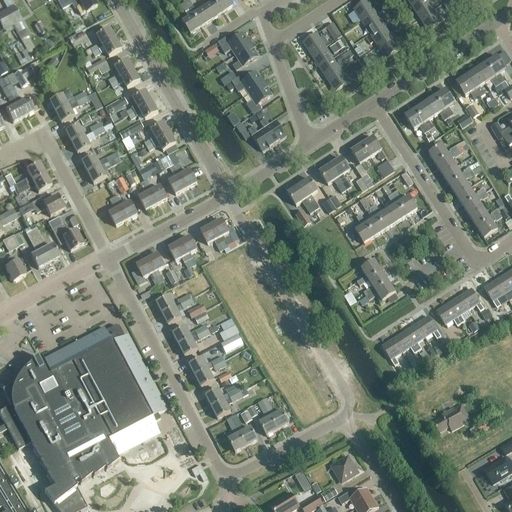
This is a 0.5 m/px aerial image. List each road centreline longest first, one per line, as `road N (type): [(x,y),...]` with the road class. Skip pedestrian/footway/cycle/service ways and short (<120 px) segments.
road 1 (residential): [(345,419),(349,398),(221,194)]
road 2 (residential): [(226,480),(108,259)]
road 3 (residential): [(511,241),(479,262),(470,257),(371,105)]
road 4 (tertiary): [(221,194),(115,0)]
road 5 (residential): [(108,259),(41,133),(3,152)]
road 6 (residential): [(371,105),(493,21)]
road 7 (residential): [(345,419),(226,480)]
road 8 (tertiary): [(108,259),(221,194)]
